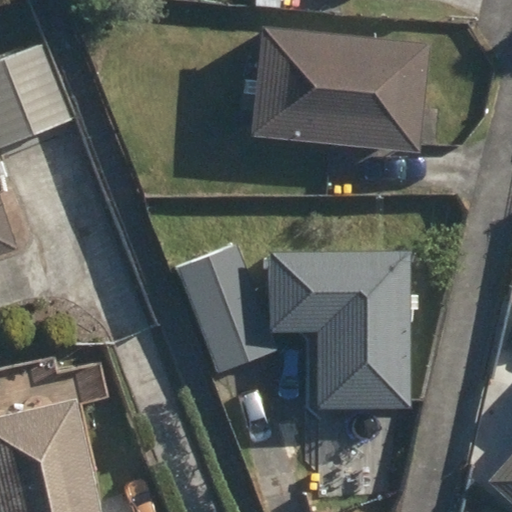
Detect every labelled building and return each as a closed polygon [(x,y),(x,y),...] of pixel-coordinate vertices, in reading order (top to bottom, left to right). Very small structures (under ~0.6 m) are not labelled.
[(160,38),(190,40),(191,9),(160,7),(160,38)] [(256,136),(420,151),(430,43),(265,28),(256,136)] [(0,64),(0,149),(72,118),(42,47),(0,64)] [(222,158),(199,159),(200,190),(223,189),(222,158)] [(0,250),(15,246),(0,201),(0,250)] [(177,269),(220,372),(277,350),(236,247),(177,269)] [(319,330),(321,408),(413,407),(411,250),(270,253),(272,330),(319,330)] [(0,413),(0,511),(101,511),(75,396),(0,413)]
